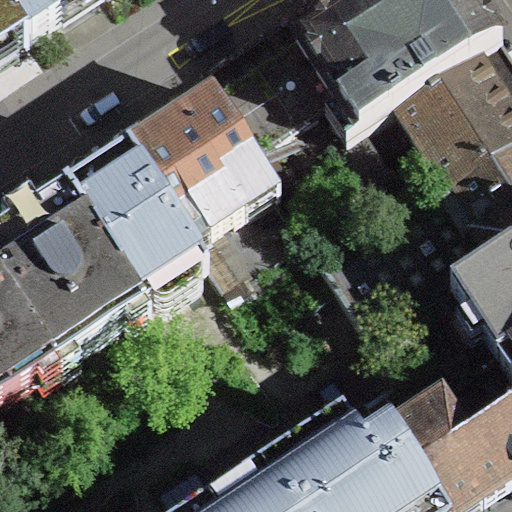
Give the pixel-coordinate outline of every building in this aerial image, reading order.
[(29,46),(99,0),(0,0),(0,6),(27,48),(29,46)] [(358,145),(501,52),(466,0),(373,0),(213,105),(271,193),(275,199),(294,187),(272,153),(336,111),(358,145)] [(0,6),(0,65),(27,48),(0,6)] [(511,158),(511,69),(501,52),(358,145),(337,158),(363,198),(392,179),(382,165),(412,145),(448,201),(511,158)] [(213,105),(127,161),(207,279),(221,300),(237,290),(210,247),(248,222),(241,213),(271,193),(213,105)] [(511,158),(448,201),(327,280),(373,351),(511,260),(511,158)] [(66,201),(144,321),(207,279),(127,161),(66,201)] [(0,244),(0,292),(56,378),(144,321),(66,201),(0,244)] [(511,361),(511,260),(373,351),(398,389),(420,422),(511,361)] [(0,414),(56,378),(0,292),(0,414)] [(511,361),(420,422),(391,442),(436,511),(484,511),(511,494),(511,361)] [(211,511),(436,511),(391,442),(420,422),(398,389),(211,511)]
